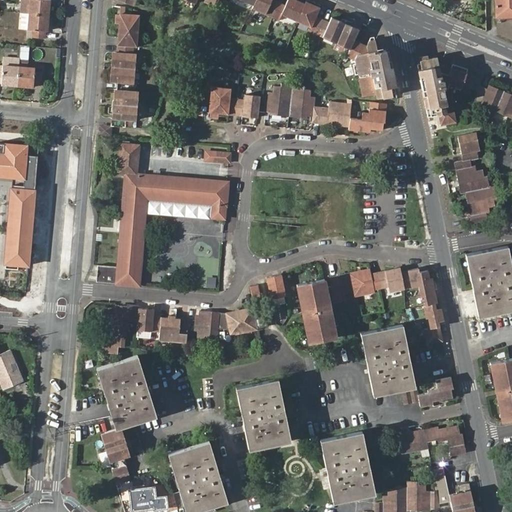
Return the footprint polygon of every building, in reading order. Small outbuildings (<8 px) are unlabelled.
[(22,0),(21,12),(29,13),(30,0),(22,0)] [(30,0),(29,13),(48,14),(49,0),(30,0)] [(360,31),(363,25),(357,22),(356,23),(355,27),(333,18),(331,23),(317,17),(321,9),(307,2),(306,5),(294,0),(288,0),(286,6),(273,0),(204,0),(204,3),(215,7),(217,0),(240,0),(254,5),(252,9),(272,18),(279,21),(282,15),(311,28),(309,32),(350,50),(347,56),(354,60),(355,64),(352,65),(355,75),(358,76),(362,98),(375,95),(377,99),(392,96),(391,89),(396,88),(392,67),(387,68),(385,59),(387,59),(385,50),(383,51),(381,42),(376,44),(375,41),(374,40),(369,41),(367,46),(354,40),(359,30),(360,31)] [(511,0),(495,0),(496,14),(511,14),(511,0)] [(119,13),(118,21),(117,45),(116,51),(114,51),(112,81),(117,81),(114,118),(111,117),(111,125),(132,127),(132,120),(137,120),(139,90),(133,90),(137,54),(133,53),(134,46),(137,46),(140,14),(125,13),(125,6),(119,5),(119,13)] [(47,31),(48,14),(29,13),(21,12),(19,28),(33,29),(32,37),(44,38),(45,31),(47,31)] [(19,66),(17,85),(33,87),(33,85),(41,86),(42,72),(35,71),(35,68),(27,67),(29,46),(20,45),(19,66)] [(418,69),(428,118),(440,116),(442,126),(456,123),(455,112),(450,113),(448,103),(447,103),(444,89),(448,88),(449,84),(463,87),(461,91),(471,94),(473,90),(478,91),(480,87),(483,80),(476,78),(477,75),(468,72),(469,69),(453,64),(451,67),(450,72),(445,71),(447,66),(439,64),(438,57),(429,59),(429,57),(428,56),(420,58),(422,69),(418,69)] [(0,83),(17,85),(19,66),(2,65),(2,69),(0,68),(0,82),(0,83)] [(212,87),(209,113),(235,115),(257,118),(259,111),(312,117),(311,123),(349,127),(348,130),(369,132),(370,129),(382,131),(383,123),(385,123),(387,104),(370,102),(369,113),(358,112),(357,118),(350,117),(351,104),(329,101),(328,108),(313,106),(314,97),(310,97),(311,90),(304,89),(304,86),(282,83),(281,86),(274,86),(273,92),(268,91),(267,97),(245,94),(244,99),(230,98),(231,89),(212,87)] [(486,89),(480,87),(478,91),(475,101),(481,104),(481,106),(511,118),(511,94),(488,84),(486,89)] [(98,134),(110,135),(111,130),(111,125),(99,124),(98,129),(98,134)] [(453,162),(458,193),(464,192),(471,223),(486,221),(485,214),(489,213),(489,208),(494,206),(493,199),(496,198),(493,187),(489,187),(486,176),(484,176),(482,169),(475,171),(474,165),(471,166),(470,160),(478,158),(476,151),(479,150),(476,132),(456,135),(461,161),(453,162)] [(103,277),(102,282),(139,285),(146,198),(213,203),(211,217),(224,218),(225,205),(226,205),(228,182),(227,182),(136,174),(138,145),(121,143),(119,158),(119,168),(118,172),(125,173),(117,266),(103,265),(102,270),(96,269),(95,276),(103,277)] [(24,178),(26,145),(3,144),(3,152),(0,151),(0,175),(13,177),(24,178)] [(39,147),(26,145),(24,178),(17,265),(28,266),(39,147)] [(214,160),(229,162),(229,161),(230,154),(229,153),(215,151),(214,160)] [(119,158),(111,157),(110,167),(119,168),(119,158)] [(6,263),(17,265),(24,178),(13,177),(6,263)] [(211,206),(148,200),(147,214),(210,219),(211,206)] [(511,276),(506,247),(465,255),(472,290),(475,289),(479,306),(479,307),(480,309),(481,311),(483,311),(485,312),(486,311),(491,311),(492,314),(511,309),(511,290),(510,282),(511,282),(511,276)] [(443,321),(441,306),(435,307),(434,301),(436,300),(434,286),(431,287),(428,271),(419,272),(418,269),(401,272),(399,268),(370,273),(370,269),(330,277),(331,285),(332,293),(327,294),(329,302),(345,298),(343,292),(351,290),(353,295),(374,291),(374,289),(387,286),(388,292),(417,286),(420,296),(423,295),(425,306),(422,306),(427,330),(424,330),(427,345),(443,342),(439,322),(443,321)] [(204,275),(196,274),(195,286),(204,286),(204,275)] [(267,277),(271,299),(286,295),(281,274),(267,277)] [(327,294),(325,286),(324,279),(290,285),(303,345),(336,338),(329,302),(327,294)] [(250,287),(253,301),(261,299),(258,285),(250,287)] [(475,289),(472,290),(478,317),(492,314),(491,311),(486,311),(485,312),(483,311),(481,311),(480,309),(479,307),(479,306),(475,289)] [(137,320),(136,329),(159,331),(158,339),(186,341),(188,319),(153,315),(154,308),(139,306),(139,305),(138,304),(123,303),(123,305),(118,304),(116,324),(112,324),(111,336),(108,336),(107,343),(104,343),(102,351),(117,352),(118,346),(124,346),(126,329),(128,329),(129,319),(137,320)] [(257,328),(255,319),(253,307),(226,313),(231,336),(258,330),(257,328)] [(218,312),(196,310),(193,343),(216,343),(218,312)] [(268,325),(266,316),(255,319),(257,328),(268,325)] [(402,324),(354,334),(361,369),(372,366),(374,376),(372,376),(374,384),(374,386),(375,387),(376,388),(377,389),(378,390),(380,390),(381,389),(386,389),(387,392),(401,389),(414,386),(411,368),(408,369),(406,361),(409,360),(402,324)] [(0,381),(4,390),(22,382),(8,350),(0,353),(0,381)] [(137,356),(89,369),(100,405),(105,404),(108,411),(103,413),(107,428),(146,416),(147,415),(148,414),(150,413),(150,410),(150,409),(150,408),(145,391),(148,390),(137,356)] [(511,358),(490,363),(502,422),(511,419),(511,358)] [(387,392),(386,389),(381,389),(380,390),(378,390),(377,389),(376,388),(375,387),(374,386),(374,384),(372,376),(374,376),(372,366),(361,369),(367,396),(387,392)] [(426,393),(418,394),(420,402),(420,406),(432,404),(431,400),(455,396),(453,387),(455,388),(453,376),(434,379),(436,387),(426,389),(426,393)] [(285,431),(282,414),(284,413),(277,378),(229,388),(237,422),(242,421),(243,429),(238,431),(242,449),(276,443),(275,440),(280,439),(281,438),(283,437),(284,436),(285,434),(285,432),(285,431)] [(107,428),(108,430),(122,426),(155,416),(148,390),(145,391),(150,408),(150,409),(150,410),(150,413),(148,414),(147,415),(146,416),(107,428)] [(275,440),(276,443),(290,440),(284,413),(282,414),(285,431),(285,432),(285,434),(284,436),(283,437),(281,438),(280,439),(275,440)] [(449,456),(467,453),(462,422),(426,429),(428,442),(446,439),(449,456)] [(131,455),(122,426),(108,430),(115,429),(101,433),(117,484),(131,479),(124,457),(131,455)] [(428,442),(426,429),(402,433),(403,437),(395,438),(398,453),(429,448),(428,442)] [(362,432),(320,440),(327,475),(332,474),(334,483),(332,483),(334,492),(334,493),(335,494),(336,495),(337,496),(338,497),(340,497),(341,497),(346,496),(343,481),(357,478),(358,480),(359,482),(360,483),(361,485),(363,487),(364,488),(365,489),(367,490),(369,491),(371,492),(373,493),(374,494),(371,475),(368,476),(366,468),(369,467),(362,432)] [(214,476),(219,475),(208,440),(167,453),(179,490),(184,506),(185,511),(191,511),(197,510),(197,511),(210,511),(215,511),(214,505),(213,502),(217,501),(218,500),(219,500),(220,498),(221,496),(221,495),(221,493),(218,484),(216,484),(214,476)] [(432,470),(436,490),(439,503),(450,501),(448,494),(443,468),(432,470)] [(327,475),(333,502),(374,494),(373,493),(371,492),(369,491),(367,490),(365,489),(364,488),(363,487),(361,485),(360,483),(359,482),(358,480),(357,478),(343,481),(346,496),(341,497),(340,497),(338,497),(337,496),(336,495),(335,494),(334,493),(334,492),(332,483),(334,483),(332,474),(327,475)] [(213,502),(214,505),(227,501),(219,475),(214,476),(216,484),(218,484),(221,493),(221,495),(221,496),(220,498),(219,500),(218,500),(217,501),(213,502)] [(439,503),(436,490),(426,492),(426,485),(419,485),(419,482),(407,481),(406,486),(395,486),(394,490),(388,489),(387,493),(387,495),(382,495),(382,502),(375,501),(374,511),(406,511),(429,511),(430,510),(440,507),(439,503)] [(457,492),(448,494),(450,501),(452,511),(474,511),(467,483),(455,485),(457,492)] [(144,486),(129,487),(130,500),(132,500),(133,508),(153,506),(153,508),(166,507),(167,510),(169,510),(184,506),(179,490),(165,494),(155,495),(155,493),(145,494),(144,486)]
